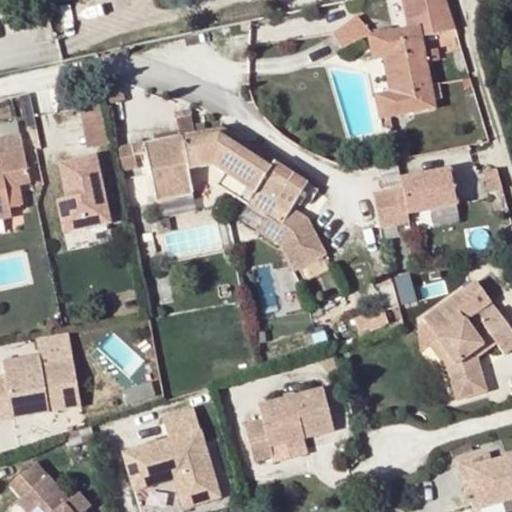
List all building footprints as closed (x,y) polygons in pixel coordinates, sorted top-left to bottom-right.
[(454,34),(443,0),(403,0),(410,32),(369,39),(373,61),(383,60),(390,96),(377,98),(383,130),(392,133),(389,119),(435,111),(433,102),(442,100),(439,86),(431,88),(427,63),(440,61),(438,50),(425,52),(423,40),(454,34)] [(381,37),(363,16),(338,34),(351,52),(369,39),(381,37)] [(471,91),(468,81),(461,82),(462,92),(471,91)] [(118,87),(100,82),(104,105),(120,102),(118,87)] [(83,109),(101,105),(98,90),(61,97),(64,112),(83,109)] [(101,105),(83,109),(91,150),(109,147),(101,105)] [(153,139),(154,145),(206,135),(205,127),(193,129),(190,114),(174,117),(178,134),(153,139)] [(227,143),(231,137),(222,132),(154,145),(145,147),(156,202),(192,196),(188,171),(212,166),(224,175),(216,188),(242,204),(264,217),(255,233),(277,249),(291,275),(330,255),(318,221),(303,211),(300,217),(290,212),(293,205),(298,197),(303,201),(310,190),(243,146),(239,152),(227,143)] [(0,168),(0,218),(12,216),(11,210),(7,187),(20,184),(30,183),(21,137),(0,140),(0,159),(2,168),(0,168)] [(243,146),(231,137),(227,143),(239,152),(243,146)] [(395,151),(396,161),(411,157),(407,140),(385,142),(387,145),(390,149),(395,151)] [(145,147),(144,144),(132,146),(132,148),(135,160),(136,160),(147,158),(145,147)] [(132,148),(118,151),(124,176),(139,173),(136,160),(135,160),(132,148)] [(99,160),(64,166),(70,201),(60,203),(67,237),(113,228),(99,160)] [(500,188),(494,170),(479,171),(486,192),(500,188)] [(446,171),(397,181),(399,191),(370,196),(376,229),(406,223),(404,215),(453,205),(446,171)] [(20,184),(7,187),(11,210),(25,208),(20,184)] [(264,217),(242,204),(232,220),(255,233),(264,217)] [(303,211),(293,205),(290,212),(300,217),(303,211)] [(423,319),(427,325),(456,366),(449,371),(457,398),(490,391),(480,357),(476,352),(486,345),(490,350),(499,344),(508,356),(511,353),(511,329),(498,310),(484,321),(486,325),(474,333),(466,322),(493,303),(477,280),(423,319)] [(383,310),(354,319),(358,333),(387,324),(383,310)] [(456,366),(427,325),(418,332),(422,351),(430,345),(449,371),(456,366)] [(476,352),(480,357),(490,350),(486,345),(476,352)] [(40,357),(41,368),(61,365),(59,354),(40,357)] [(0,377),(0,421),(12,420),(10,410),(48,403),(49,413),(81,408),(73,362),(61,365),(41,368),(40,357),(40,356),(2,362),(5,377),(0,377)] [(258,467),(277,461),(275,450),(309,440),(338,432),(325,390),(261,410),(266,425),(248,431),(258,467)] [(10,410),(12,420),(49,413),(48,403),(10,410)] [(171,441),(123,456),(135,493),(174,480),(183,510),(222,498),(195,413),(165,422),(171,441)] [(275,450),(277,461),(312,451),(309,440),(275,450)] [(473,451),(471,444),(450,450),(451,457),(473,451)] [(480,506),(501,500),(498,492),(511,488),(511,455),(492,461),(492,456),(459,466),(466,496),(475,494),(480,506)] [(32,469),(28,472),(40,486),(45,482),(32,469)] [(85,511),(75,498),(66,507),(45,482),(40,486),(28,472),(6,491),(19,506),(15,509),(16,511),(85,511)] [(511,488),(498,492),(501,500),(511,496),(511,488)]
